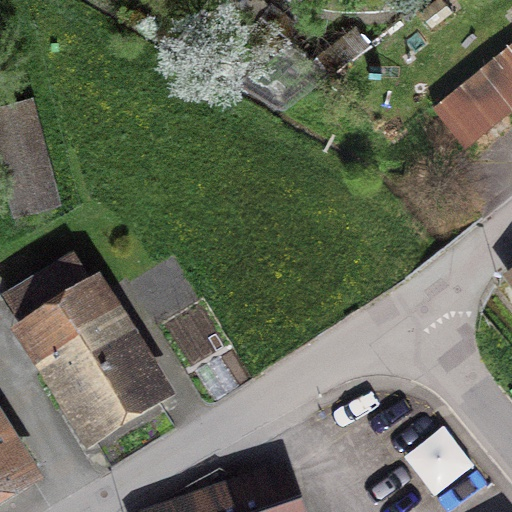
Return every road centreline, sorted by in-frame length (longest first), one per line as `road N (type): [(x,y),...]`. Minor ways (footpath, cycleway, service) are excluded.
road 1 (residential): [(407,319),(86,511)]
road 2 (residential): [(407,319),(511,440)]
road 3 (residential): [(407,319),(511,233)]
